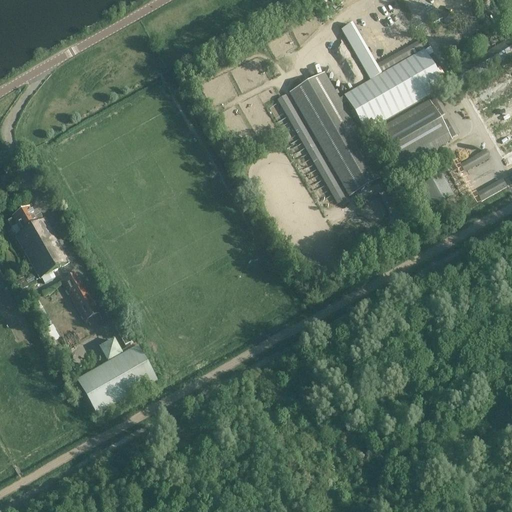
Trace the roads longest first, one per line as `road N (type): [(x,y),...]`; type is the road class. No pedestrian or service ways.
road 1 (track): [(511,209),(0,496)]
road 2 (unclassified): [(0,93),(165,0)]
